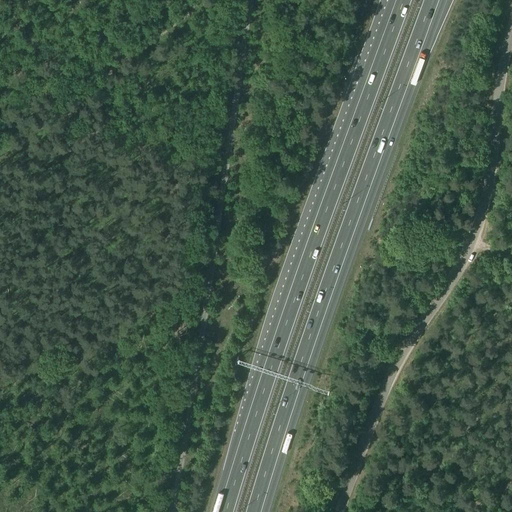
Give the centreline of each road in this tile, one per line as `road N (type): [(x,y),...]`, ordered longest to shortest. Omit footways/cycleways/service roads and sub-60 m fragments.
road 1 (motorway): [(257,511),(334,268),(435,0)]
road 2 (motorway): [(398,0),(221,511)]
road 3 (track): [(170,511),(249,0)]
road 4 (unclassified): [(340,511),(391,384),(471,249),(490,200),(511,39)]
